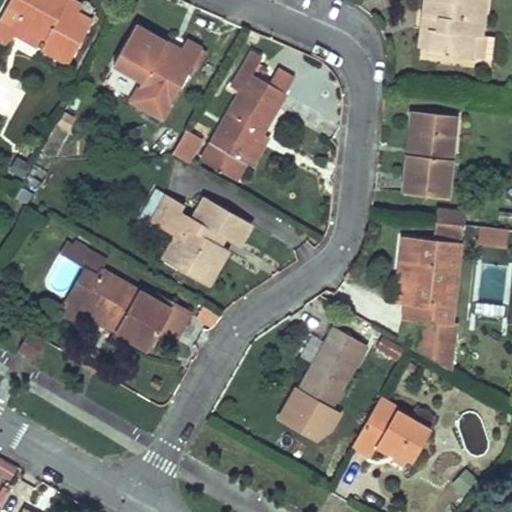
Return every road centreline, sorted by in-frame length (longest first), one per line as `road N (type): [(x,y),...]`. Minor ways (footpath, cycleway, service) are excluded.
road 1 (residential): [(129,502),(224,340),(330,258),(351,219),(362,108),(355,70),(314,31),(239,0)]
road 2 (residential): [(129,502),(0,426)]
